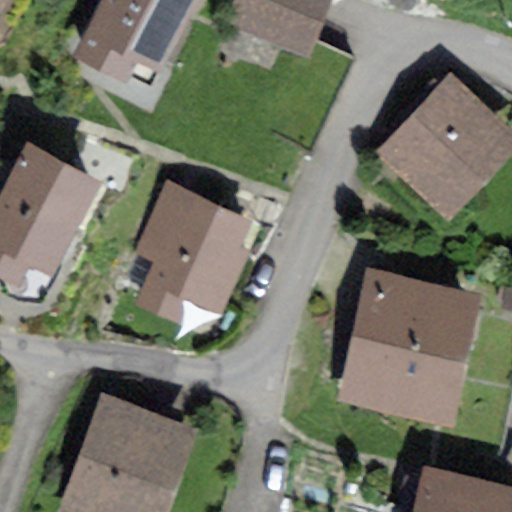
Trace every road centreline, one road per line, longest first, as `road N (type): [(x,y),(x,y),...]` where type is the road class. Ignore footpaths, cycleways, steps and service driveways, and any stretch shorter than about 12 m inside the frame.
road 1 (residential): [(263,361),(380,77),(436,55),(511,73)]
road 2 (residential): [(54,351),(229,369),(263,361)]
road 3 (residential): [(5,511),(54,351)]
road 4 (residential): [(247,511),(258,484),(263,361)]
